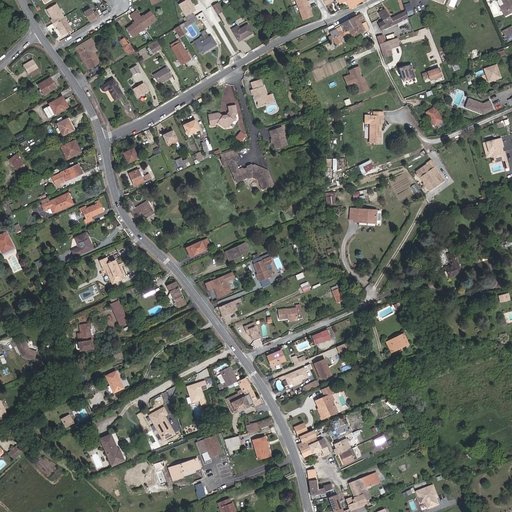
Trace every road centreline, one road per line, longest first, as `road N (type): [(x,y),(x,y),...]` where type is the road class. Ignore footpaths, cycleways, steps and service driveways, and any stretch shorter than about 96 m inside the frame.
road 1 (tertiary): [(102,140),(129,224),(242,358)]
road 2 (tertiary): [(242,358),(281,424),(308,511)]
road 3 (residential): [(233,69),(377,0)]
road 4 (residential): [(102,140),(233,69)]
road 5 (unknown): [(215,322),(165,348),(141,384),(100,406)]
road 6 (residential): [(242,358),(355,312),(370,296)]
road 7 (unknown): [(242,358),(130,403)]
